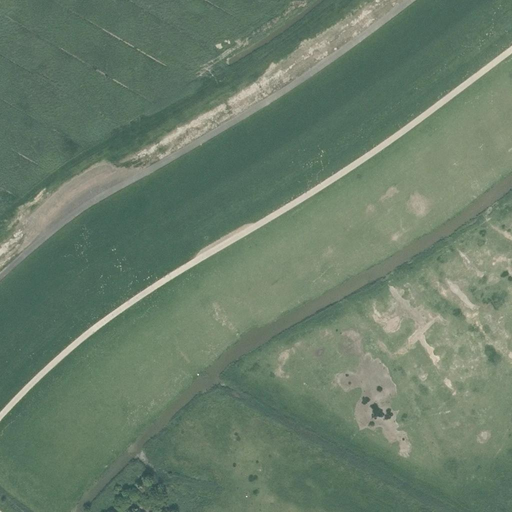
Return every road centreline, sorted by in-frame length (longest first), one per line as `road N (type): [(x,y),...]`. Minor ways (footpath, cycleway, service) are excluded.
road 1 (track): [(0,402),(119,294),(337,162),(511,35)]
road 2 (track): [(390,0),(293,70),(63,199),(0,259)]
